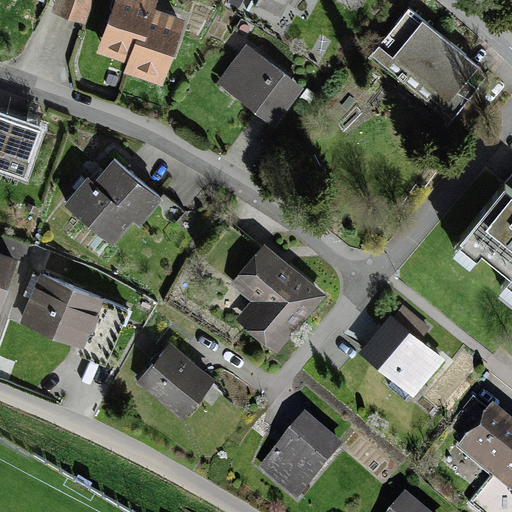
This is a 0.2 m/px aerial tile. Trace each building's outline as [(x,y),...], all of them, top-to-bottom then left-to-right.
[(89,0),(73,0),(72,5),(70,12),(84,17),(89,0)] [(107,20),(110,25),(106,39),(135,49),(149,9),(152,0),(118,0),(116,10),(115,11),(110,13),(107,20)] [(452,118),(479,86),(456,67),(467,54),(408,6),(371,51),(403,77),(411,68),(435,88),(427,97),(452,118)] [(135,49),(132,59),(162,69),(167,55),(172,54),(174,46),(171,41),(178,19),(149,9),(135,49)] [(248,46),(226,76),(244,89),(240,95),(273,119),(291,95),(283,88),(291,78),(248,46)] [(0,161),(25,171),(40,126),(0,111),(0,161)] [(94,182),(127,210),(126,210),(139,221),(145,214),(167,233),(185,210),(163,192),(160,196),(114,158),(94,182)] [(511,172),(463,232),(511,271),(511,172)] [(126,210),(127,210),(94,182),(88,176),(66,202),(106,235),(126,210)] [(319,293),(295,273),(292,277),(262,252),(263,250),(229,222),(217,236),(204,251),(239,280),(240,277),(264,296),(254,308),(258,312),(250,322),(276,344),(319,293)] [(0,253),(0,295),(13,258),(0,253)] [(102,297),(43,273),(24,320),(83,343),(81,348),(108,359),(129,308),(102,297)] [(395,376),(388,383),(406,398),(441,357),(418,338),(427,327),(402,306),(393,317),(392,316),(363,350),(395,376)] [(140,378),(177,409),(206,374),(169,343),(140,378)] [(454,421),(474,437),(470,442),(481,452),(477,458),(511,486),(511,430),(493,414),(473,398),(454,421)] [(264,467),(292,491),(307,474),(312,478),(338,447),(308,421),(291,442),(288,439),(264,467)]
